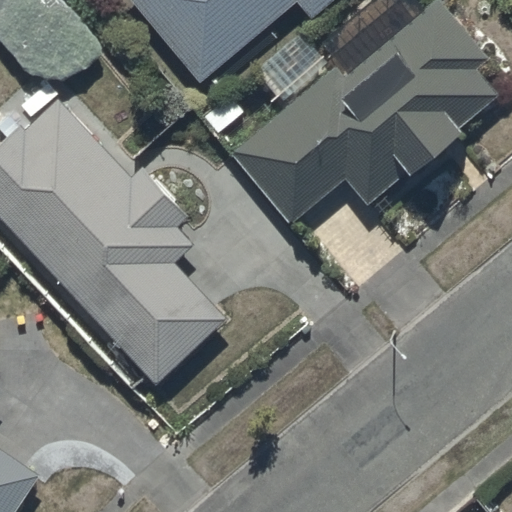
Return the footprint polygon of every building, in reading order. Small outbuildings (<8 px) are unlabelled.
[(100,37),(67,0),(3,0),(0,3),(0,21),(34,60),(48,48),(65,68),(100,37)] [(143,0),(202,71),(288,0),(309,0),(313,5),(318,0),(143,0)] [(336,56),(233,141),(291,211),(346,165),(368,191),(411,155),(415,160),(502,88),(478,60),(490,51),(447,0),(424,0),(345,66),(336,56)] [(0,112),(10,124),(0,133),(0,200),(160,373),(211,325),(216,331),(230,317),(224,310),(228,307),(177,252),(195,235),(178,217),(189,207),(142,156),(132,166),(60,89),(55,93),(39,76),(0,112)] [(0,511),(6,511),(41,462),(0,433),(0,386),(0,385),(0,511)]
